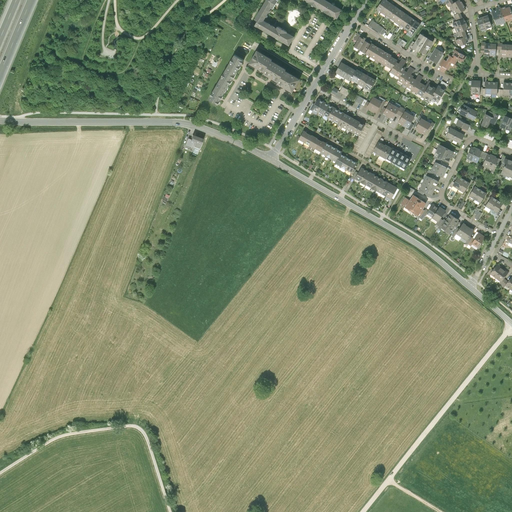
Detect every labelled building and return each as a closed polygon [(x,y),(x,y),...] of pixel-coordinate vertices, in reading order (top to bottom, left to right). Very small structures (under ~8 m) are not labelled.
[(266,0),(255,19),(258,21),(255,25),(264,31),(278,39),(289,45),(293,37),(286,33),(286,32),(278,27),(277,29),(263,21),(271,7),(273,8),(277,1),(275,0),(306,0),(338,18),(342,10),(334,5),(325,0),(266,0)] [(383,0),(377,9),(381,12),(388,2),(385,0),(383,0)] [(449,6),(452,11),(463,4),(461,2),(460,3),(459,0),(454,3),(449,6)] [(381,12),(386,15),(393,5),(388,2),(381,12)] [(464,7),(463,4),(452,11),(454,15),(460,13),(465,10),(463,7),(464,7)] [(386,15),(390,18),(397,8),(393,5),(386,15)] [(506,23),(506,22),(501,9),(500,7),(496,9),(497,10),(492,12),(493,12),(495,18),(497,26),(506,23)] [(505,7),(501,9),(506,22),(511,20),(511,21),(511,20),(511,13),(511,12),(510,8),(506,9),(505,7)] [(390,18),(395,22),(402,11),(397,8),(390,18)] [(395,22),(399,25),(406,15),(402,11),(395,22)] [(454,15),(457,21),(463,19),(460,13),(454,15)] [(411,18),(406,15),(399,25),(404,28),(411,18)] [(488,16),(483,18),(487,29),(492,27),(489,20),(488,16)] [(404,28),(408,31),(415,21),(411,18),(404,28)] [(482,31),(487,29),(483,18),(478,20),(482,31)] [(453,23),(455,28),(466,24),(466,21),(465,22),(464,19),(463,19),(457,21),(453,23)] [(372,21),(368,27),(375,31),(379,25),(372,21)] [(420,24),(415,21),(408,31),(413,34),(420,24)] [(467,26),(466,24),(455,28),(457,34),(453,35),(454,37),(459,35),(465,33),(464,31),(468,29),(467,27),(467,26)] [(459,35),(461,39),(456,41),(457,44),(459,43),(461,46),(467,44),(466,41),(468,40),(465,33),(459,35)] [(418,53),(419,51),(427,39),(421,35),(412,49),(418,53)] [(354,47),(359,50),(364,41),(366,39),(363,38),(362,39),(360,38),(357,41),(354,47)] [(433,42),(427,39),(419,51),(425,55),(432,44),(433,42)] [(359,50),(365,54),(371,44),(372,43),(370,41),(368,44),(364,41),(359,50)] [(365,54),(370,57),(376,47),(371,44),(365,54)] [(370,57),(375,60),(381,50),(376,47),(370,57)] [(436,49),(433,54),(430,60),(437,64),(444,53),(436,49)] [(375,60),(380,63),(386,53),(381,50),(375,60)] [(455,50),(452,57),(454,58),(455,56),(458,58),(463,61),(466,57),(462,54),(455,50)] [(250,63),(265,72),(271,61),(272,60),(257,51),(250,63)] [(391,56),(386,53),(380,63),(385,66),(390,57),(391,56)] [(235,56),(209,99),(217,104),(220,99),(232,79),(241,65),(244,60),(235,56)] [(455,65),(458,58),(455,56),(454,58),(452,57),(450,56),(447,61),(449,63),(449,62),(452,63),(455,65)] [(397,61),(390,57),(385,66),(392,70),(396,63),(397,61)] [(399,64),(396,63),(392,70),(390,73),(395,75),(404,60),(402,59),(399,64)] [(448,69),(452,63),(449,62),(449,63),(447,61),(443,59),(440,65),(448,69)] [(406,61),(404,60),(395,75),(400,78),(404,71),(406,69),(403,67),(406,61)] [(264,74),(279,82),(285,71),(286,70),(271,61),(265,72),(264,74)] [(336,73),(341,76),(346,66),(341,63),(336,73)] [(341,76),(346,79),(351,69),(346,66),(341,76)] [(407,73),(404,71),(400,78),(398,81),(403,84),(412,69),(410,67),(407,73)] [(350,81),(351,80),(356,71),(351,69),(346,79),(350,81)] [(414,70),(412,69),(403,84),(408,86),(412,79),(413,77),(411,76),(414,70)] [(351,80),(357,84),(363,74),(357,70),(356,71),(351,80)] [(300,80),(285,71),(279,82),(278,84),(293,93),(300,80)] [(357,84),(364,87),(369,77),(363,74),(357,84)] [(415,80),(412,79),(408,86),(407,87),(412,90),(421,76),(418,75),(415,80)] [(423,77),(421,76),(412,90),(417,93),(422,85),(419,83),(423,77)] [(375,81),(369,77),(364,87),(370,91),(375,81)] [(425,86),(422,85),(417,93),(422,96),(429,85),(431,82),(428,81),(425,86)] [(480,82),(472,81),(471,94),(480,95),(480,88),(480,82)] [(442,82),(439,87),(445,90),(448,85),(442,82)] [(437,90),(429,85),(422,96),(422,97),(430,103),(432,99),(435,95),(434,95),(437,90)] [(439,86),(437,90),(434,95),(435,95),(432,99),(438,103),(446,90),(445,90),(439,87),(439,86)] [(342,88),(340,93),(347,97),(349,92),(342,88)] [(356,102),(361,105),(364,100),(358,97),(356,102)] [(368,110),(371,112),(377,101),(373,98),(370,103),(367,108),(369,109),(368,110)] [(313,109),(318,112),(323,102),(318,99),(315,105),(313,109)] [(382,103),(377,101),(371,112),(373,113),(374,112),(376,113),(379,108),(382,103)] [(318,112),(323,115),(328,105),(323,102),(318,112)] [(385,117),(387,118),(394,106),(389,104),(386,109),(383,114),(386,115),(385,117)] [(323,115),(328,117),(334,107),(328,105),(323,115)] [(459,114),(466,117),(470,109),(463,105),(459,114)] [(399,109),(394,106),(387,118),(390,119),(390,118),(393,120),(396,114),(399,109)] [(328,117),(333,120),(339,110),(334,107),(328,117)] [(400,107),(399,109),(396,114),(402,117),(404,112),(406,110),(400,107)] [(477,112),(470,109),(466,117),(473,121),(477,112)] [(344,113),(339,110),(333,120),(339,123),(344,114),(344,113)] [(401,125),(403,126),(409,115),(404,112),(402,117),(399,122),(402,124),(401,125)] [(494,113),(493,117),(491,123),(496,125),(500,115),(494,113)] [(338,124),(343,127),(349,117),(344,114),(339,123),(338,124)] [(414,118),(409,115),(403,126),(405,127),(406,126),(408,128),(411,124),(414,118)] [(489,128),(491,123),(493,117),(489,116),(487,115),(482,125),(489,128)] [(501,127),(506,129),(510,118),(505,116),(501,127)] [(354,120),(349,117),(343,127),(348,130),(354,120)] [(418,132),(419,133),(426,121),(421,119),(418,123),(415,129),(419,130),(418,132)] [(359,122),(354,120),(348,130),(354,132),(359,122)] [(457,125),(468,130),(471,125),(459,120),(457,125)] [(431,124),(426,121),(419,133),(422,135),(423,133),(425,134),(429,128),(431,124)] [(364,125),(359,122),(354,132),(359,135),(364,125)] [(365,123),(364,125),(359,135),(351,149),(357,152),(371,126),(365,123)] [(447,136),(453,140),(457,132),(451,129),(447,136)] [(364,157),(369,159),(374,151),(378,143),(383,133),(378,130),(364,157)] [(299,139),(305,142),(309,135),(306,133),(306,132),(304,131),(300,137),(299,139)] [(464,136),(457,132),(453,140),(460,144),(464,136)] [(191,141),(188,140),(186,145),(194,148),(193,153),(198,154),(203,139),(193,135),(191,141)] [(312,136),(309,135),(305,142),(310,145),(315,137),(312,136)] [(317,138),(315,137),(310,145),(316,148),(320,141),(317,139),(317,138)] [(323,143),(320,141),(316,148),(321,151),(326,143),(323,142),(323,143)] [(321,152),(326,155),(331,146),(326,143),(321,151),(321,152)] [(374,151),(381,155),(385,147),(378,143),(374,151)] [(441,145),(438,151),(451,157),(454,152),(441,145)] [(326,155),(332,158),(337,149),(331,146),(326,155)] [(385,146),(385,147),(381,155),(380,156),(386,160),(392,149),(385,146)] [(467,158),(472,160),(477,149),(474,147),(474,148),(471,147),(471,149),(469,154),(467,158)] [(342,152),(337,149),(332,158),(337,161),(341,154),(342,152)] [(392,149),(386,160),(391,162),(396,151),(392,149)] [(480,150),(477,149),(472,160),(477,162),(479,158),(482,152),(479,151),(480,150)] [(401,154),(396,151),(391,162),(395,164),(401,154)] [(449,162),(451,157),(438,151),(437,153),(440,154),(438,157),(441,158),(449,162)] [(336,163),(341,166),(346,157),(341,154),(337,161),(336,163)] [(405,156),(401,154),(395,164),(400,167),(405,156)] [(483,165),(488,167),(493,156),(491,154),(490,156),(488,154),(485,160),(483,165)] [(410,158),(405,156),(400,167),(404,169),(410,158)] [(496,157),(493,156),(488,167),(494,170),(496,164),(498,159),(496,158),(496,157)] [(352,160),(346,157),(341,166),(346,169),(352,160)] [(504,175),(507,177),(511,164),(511,161),(506,159),(504,164),(503,166),(504,167),(502,173),(504,174),(504,175)] [(357,163),(352,160),(346,169),(352,172),(353,169),(357,163)] [(436,162),(434,167),(445,173),(447,168),(441,165),(436,162)] [(443,177),(445,173),(434,167),(432,171),(435,173),(443,177)] [(355,179),(360,181),(366,171),(361,168),(358,173),(355,179)] [(426,175),(428,176),(432,178),(435,173),(432,171),(429,170),(426,175)] [(360,181),(366,184),(372,174),(366,171),(360,181)] [(366,184),(371,187),(377,177),(372,174),(366,184)] [(428,176),(426,181),(436,186),(438,182),(432,178),(428,176)] [(371,187),(376,190),(382,180),(377,177),(371,187)] [(453,186),(458,190),(464,180),(458,177),(455,183),(453,186)] [(376,190),(381,193),(387,183),(382,180),(376,190)] [(469,184),(464,180),(458,190),(463,193),(469,184)] [(426,181),(423,185),(434,191),(436,186),(426,181)] [(381,193),(386,196),(392,186),(387,183),(381,193)] [(431,195),(434,191),(423,185),(421,190),(425,192),(431,195)] [(397,189),(392,186),(386,196),(391,199),(394,195),(395,192),(397,189)] [(469,196),(475,199),(480,190),(475,187),(469,196)] [(486,193),(480,190),(475,199),(480,203),(486,193)] [(406,207),(412,211),(420,199),(418,198),(414,195),(412,198),(410,201),(406,207)] [(486,206),(491,210),(497,200),(492,197),(486,206)] [(401,204),(406,207),(410,201),(405,198),(401,204)] [(422,201),(420,199),(412,211),(418,215),(422,209),(424,206),(426,203),(422,201)] [(503,204),(497,200),(491,210),(497,213),(499,210),(503,204)] [(426,213),(432,217),(438,208),(432,204),(428,211),(426,213)] [(439,207),(438,208),(432,217),(438,221),(440,219),(445,211),(439,207)] [(458,220),(451,215),(446,221),(442,228),(450,233),(454,226),(457,221),(458,220)] [(444,219),(443,221),(439,226),(438,228),(440,230),(442,228),(446,221),(444,219)] [(456,234),(462,238),(468,228),(465,226),(466,225),(463,223),(459,230),(456,234)] [(471,230),(468,228),(462,238),(467,241),(470,237),(474,231),(472,229),(471,230)] [(485,238),(479,234),(475,240),(472,244),(472,245),(478,248),(485,238)] [(491,273),(496,277),(503,268),(498,264),(494,270),(491,273)] [(508,272),(503,268),(496,277),(501,281),(504,278),(508,272)] [(509,281),(504,278),(501,281),(500,283),(503,285),(502,286),(504,287),(506,285),(509,281)]
